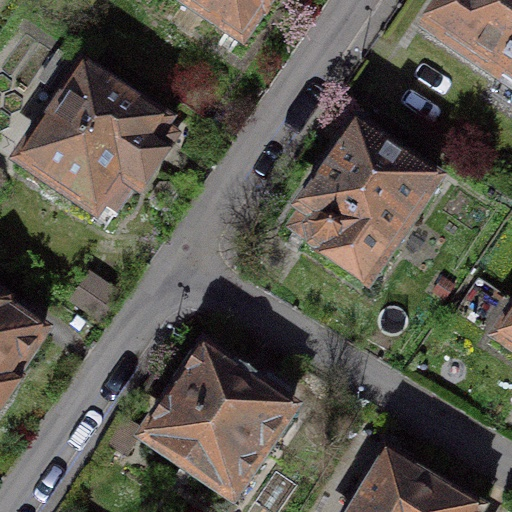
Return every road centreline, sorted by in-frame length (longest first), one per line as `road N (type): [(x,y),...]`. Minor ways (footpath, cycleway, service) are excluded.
road 1 (residential): [(181,268),(511,467)]
road 2 (residential): [(181,268),(359,0)]
road 3 (residential): [(14,511),(181,268)]
